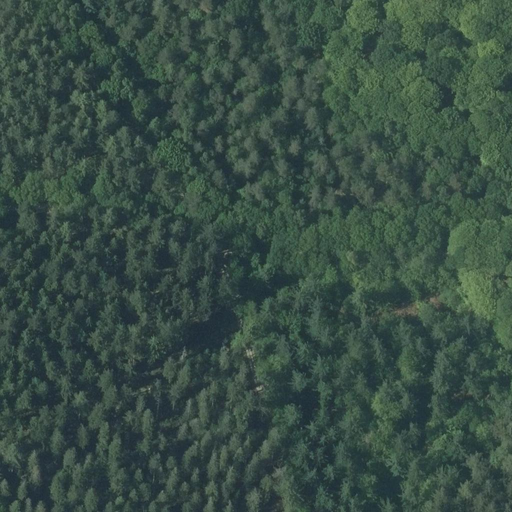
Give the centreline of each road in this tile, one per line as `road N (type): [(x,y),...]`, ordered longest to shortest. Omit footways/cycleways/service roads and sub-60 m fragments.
road 1 (track): [(20,0),(176,186),(203,236),(284,511)]
road 2 (track): [(0,210),(130,212),(300,264),(371,267),(511,239)]
road 3 (track): [(511,192),(337,108),(289,0)]
